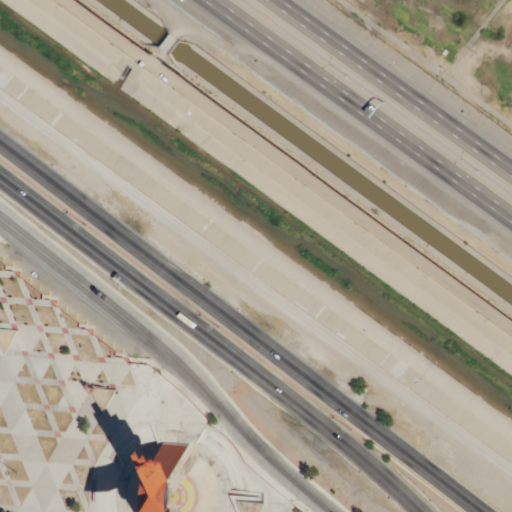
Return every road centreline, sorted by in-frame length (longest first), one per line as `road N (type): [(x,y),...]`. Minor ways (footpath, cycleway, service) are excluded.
road 1 (primary): [(442,488),(0,154)]
road 2 (primary): [(0,184),(315,423),(397,500)]
road 3 (trunk): [(318,511),(151,348),(0,220)]
road 4 (motorway): [(214,0),(511,218)]
road 5 (motorway): [(511,166),(275,0)]
